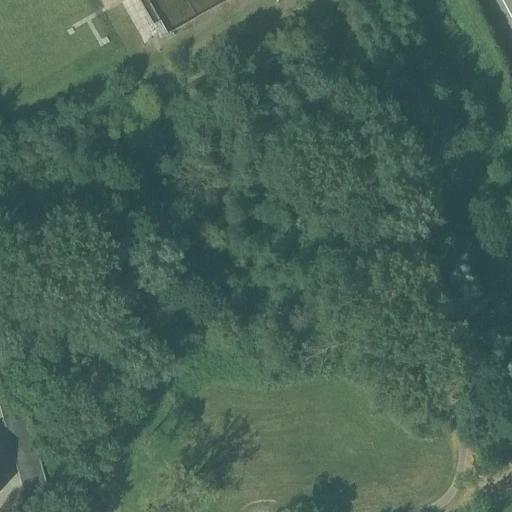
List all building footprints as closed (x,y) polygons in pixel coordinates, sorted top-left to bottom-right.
[(107,43),(82,0),(0,0),(0,92),(6,102),(107,43)] [(0,360),(10,358),(6,346),(0,348),(0,360)] [(10,358),(0,360),(0,373),(13,370),(10,358)] [(0,385),(16,381),(13,370),(0,373),(0,385)] [(0,385),(0,397),(19,392),(16,381),(0,385)] [(0,410),(23,404),(19,392),(0,397),(0,410)] [(26,416),(23,404),(0,410),(0,412),(3,422),(26,416)] [(29,427),(26,416),(3,422),(6,434),(29,427)] [(29,427),(6,434),(9,445),(33,439),(29,427)] [(36,450),(33,439),(9,445),(13,457),(36,450)] [(36,450),(13,457),(16,468),(39,462),(36,450)] [(42,473),(39,462),(16,468),(19,480),(42,473)] [(42,473),(19,480),(22,491),(46,485),(42,473)]
